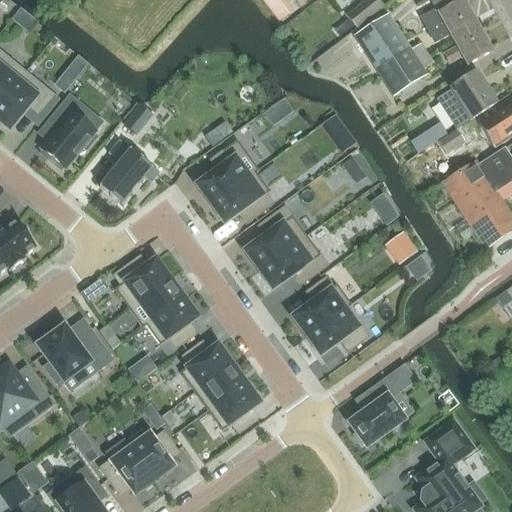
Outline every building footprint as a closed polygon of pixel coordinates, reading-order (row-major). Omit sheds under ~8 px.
[(276,0),(261,0),(279,23),(289,16),(276,0)] [(355,33),(383,10),(374,0),(367,0),(344,19),(355,33)] [(454,42),(478,29),(463,1),(452,7),(448,0),(430,0),(436,10),(421,18),(434,42),(449,34),(454,42)] [(2,24),(10,42),(27,33),(18,16),(2,24)] [(410,53),(387,16),(354,38),(392,97),(425,76),(423,72),(416,62),(410,53)] [(441,55),(448,69),(461,62),(464,68),(492,53),(478,29),(454,42),(456,47),(441,55)] [(421,45),(410,53),(416,62),(427,55),(421,45)] [(0,105),(26,74),(0,53),(0,105)] [(427,55),(416,62),(423,72),(434,65),(427,55)] [(26,74),(0,105),(0,123),(10,131),(28,109),(38,117),(54,98),(26,74)] [(450,92),(450,93),(436,102),(455,131),(469,121),(470,122),(497,104),(477,74),(450,92)] [(70,76),(58,90),(64,95),(76,81),(70,76)] [(46,161),(60,173),(63,170),(65,172),(96,134),(72,115),(80,106),(69,97),(43,130),(52,137),(46,144),(40,151),(42,152),(49,158),(46,161)] [(279,105),(265,116),(273,127),(288,116),(279,105)] [(481,126),(480,127),(495,150),(496,150),(507,143),(511,139),(511,105),(491,119),(481,126)] [(140,107),(124,127),(136,137),(152,117),(140,107)] [(403,116),(376,133),(383,143),(409,125),(403,116)] [(334,118),(324,125),(331,135),(341,128),(334,118)] [(224,124),(204,138),(212,149),(232,134),(224,124)] [(457,132),(438,144),(446,156),(464,143),(457,132)] [(159,176),(119,143),(109,155),(120,164),(99,189),(123,208),(145,180),(152,185),(159,176)] [(209,205),(211,207),(255,174),(256,175),(259,173),(237,143),(209,162),(216,172),(210,177),(211,177),(196,187),(202,195),(202,196),(209,205)] [(511,161),(504,148),(478,165),(497,193),(511,183),(511,161)] [(351,160),(342,167),(348,175),(357,168),(351,160)] [(511,234),(511,218),(495,194),(477,166),(475,163),(442,185),(486,251),(511,234)] [(269,194),(256,175),(255,174),(211,207),(212,209),(218,218),(219,218),(225,226),(239,216),(245,212),(252,221),(273,206),(266,196),(269,194)] [(257,271),(259,273),(306,238),(285,208),(257,228),(264,238),(258,243),(244,253),(250,261),(250,262),(257,271)] [(396,214),(383,223),(386,228),(399,218),(396,214)] [(0,275),(7,271),(9,274),(26,262),(24,258),(37,249),(18,223),(5,232),(0,228),(0,275)] [(403,234),(393,241),(407,261),(417,254),(403,234)] [(259,273),(260,275),(266,284),(267,284),(273,292),(287,282),(293,278),(300,287),(328,268),(306,238),(259,273)] [(114,292),(129,311),(169,282),(169,281),(169,280),(162,271),(155,262),(147,268),(140,258),(113,278),(120,287),(114,292)] [(305,337),(306,339),(344,311),(345,312),(351,307),(337,287),(333,290),(326,280),(305,294),(312,304),(306,309),(292,319),(298,327),(298,328),(305,337)] [(142,330),(146,328),(145,328),(183,300),(169,282),(129,311),(142,330)] [(511,289),(495,301),(509,321),(511,318),(511,289)] [(184,301),(183,300),(145,328),(146,328),(160,347),(169,341),(176,351),(196,335),(189,326),(197,320),(191,311),(191,310),(184,301)] [(306,339),(308,341),(307,341),(314,350),(320,358),(335,348),(341,344),(348,354),(369,339),(360,327),(357,329),(345,312),(344,311),(306,339)] [(72,337),(65,328),(66,328),(64,326),(62,327),(63,328),(37,346),(35,348),(36,350),(36,349),(48,366),(61,383),(63,386),(91,366),(97,374),(113,363),(86,326),(72,337)] [(106,342),(112,351),(120,345),(114,337),(106,342)] [(232,367),(231,366),(224,357),(217,348),(209,353),(202,344),(182,359),(189,368),(180,375),(194,395),(232,367)] [(499,360),(489,367),(494,374),(504,367),(499,360)] [(0,429),(1,429),(31,406),(40,418),(54,407),(26,369),(15,377),(8,367),(0,373),(0,429)] [(245,386),(232,367),(194,395),(208,413),(245,386)] [(366,450),(404,422),(389,401),(394,396),(395,397),(415,383),(404,367),(370,391),(379,403),(349,425),(358,438),(355,441),(361,449),(364,447),(366,450)] [(246,387),(245,386),(208,413),(222,433),(231,427),(238,436),(259,421),(252,411),(260,406),(253,396),(246,387)] [(31,406),(1,429),(9,440),(40,418),(31,406)] [(150,406),(142,413),(149,423),(157,416),(150,406)] [(161,419),(168,429),(177,423),(170,413),(161,419)] [(83,414),(73,421),(78,428),(88,421),(83,414)] [(413,511),(479,511),(478,510),(480,508),(479,506),(485,501),(473,485),(466,490),(451,468),(474,451),(453,423),(424,444),(439,464),(416,481),(424,492),(422,494),(421,494),(421,496),(424,496),(423,502),(420,502),(419,504),(420,504),(422,506),(413,511)] [(126,444),(125,444),(154,483),(173,469),(168,462),(178,454),(163,434),(153,441),(145,430),(126,444)] [(78,431),(69,437),(82,456),(91,450),(92,449),(78,431)] [(126,444),(124,440),(104,455),(109,463),(99,470),(119,497),(129,490),(134,498),(154,483),(125,444),(126,444)] [(5,462),(0,465),(0,470),(6,479),(13,474),(5,462)] [(32,465),(20,474),(33,493),(46,485),(32,465)] [(90,495),(100,488),(86,469),(63,485),(70,495),(57,504),(59,507),(56,510),(57,511),(101,511),(98,506),(90,495)] [(17,479),(0,491),(0,497),(10,511),(11,511),(30,498),(17,479)]
